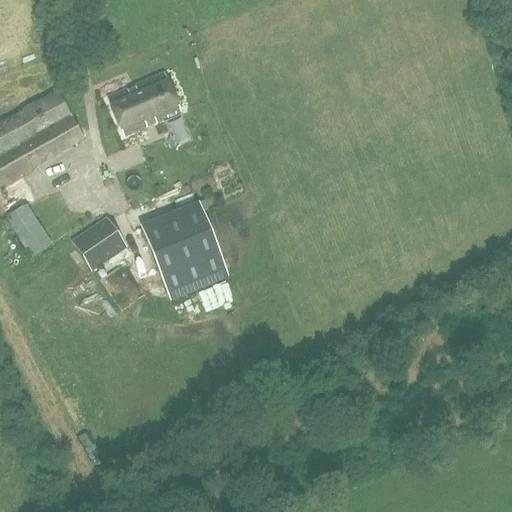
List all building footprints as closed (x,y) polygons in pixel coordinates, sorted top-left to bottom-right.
[(163,75),(108,99),(123,135),(179,112),(163,75)] [(0,186),(84,138),(57,90),(0,123),(0,186)] [(140,209),(199,182),(184,148),(125,175),(140,209)] [(170,300),(229,276),(198,201),(139,226),(170,300)] [(131,254),(126,247),(106,218),(71,242),(91,271),(117,253),(123,261),(131,254)]
